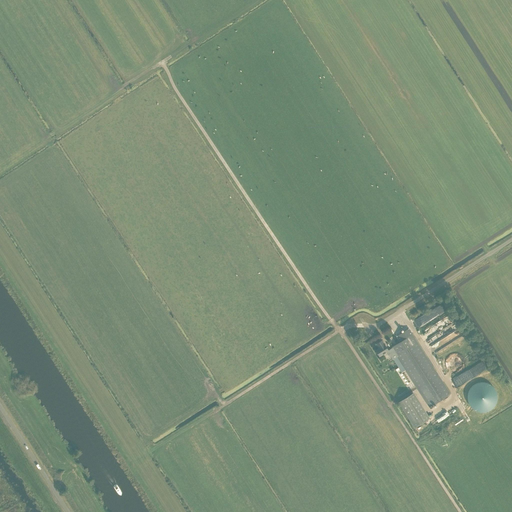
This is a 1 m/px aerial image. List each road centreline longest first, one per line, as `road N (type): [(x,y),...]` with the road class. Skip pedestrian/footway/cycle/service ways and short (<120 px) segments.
road 1 (track): [(459,511),(162,62),(153,68)]
road 2 (unclassified): [(373,326),(511,240)]
road 3 (unclassified): [(67,511),(0,406)]
